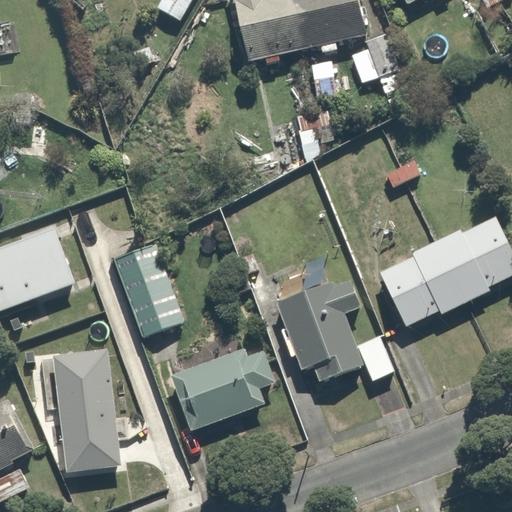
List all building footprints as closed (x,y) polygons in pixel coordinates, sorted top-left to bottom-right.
[(88,0),(57,0),(76,111),(106,106),(162,97),(154,44),(97,54),(88,0)] [(197,0),(161,0),(157,8),(185,23),(197,0)] [(237,0),(249,57),(363,33),(374,79),(402,72),(391,27),(367,32),(360,0),(237,0)] [(0,18),(0,55),(21,53),(16,16),(0,18)] [(3,150),(27,150),(74,168),(87,133),(41,116),(8,106),(3,150)] [(272,146),(239,160),(247,181),(281,167),(272,146)] [(418,158),(384,171),(390,186),(424,173),(418,158)] [(464,168),(442,167),(441,196),(463,197),(464,168)] [(511,250),(496,216),(383,268),(409,325),(511,277),(511,250)] [(193,228),(159,238),(115,251),(139,333),(184,320),(176,293),(210,283),(193,228)] [(348,272),(279,296),(308,381),(365,362),(370,376),(392,369),(381,334),(371,337),(348,272)] [(241,348),(168,375),(188,429),(261,402),(256,387),(278,378),(264,339),(241,348)] [(92,424),(102,447),(144,429),(111,354),(38,385),(61,437),(92,424)] [(14,458),(31,448),(4,400),(0,402),(0,499),(28,483),(14,458)]
